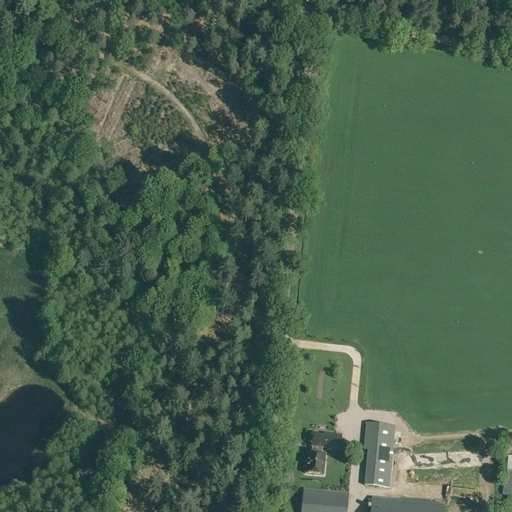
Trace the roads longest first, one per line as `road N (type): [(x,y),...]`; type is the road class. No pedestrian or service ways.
road 1 (unclassified): [(263,511),(312,16)]
road 2 (unclassified): [(511,56),(312,16)]
